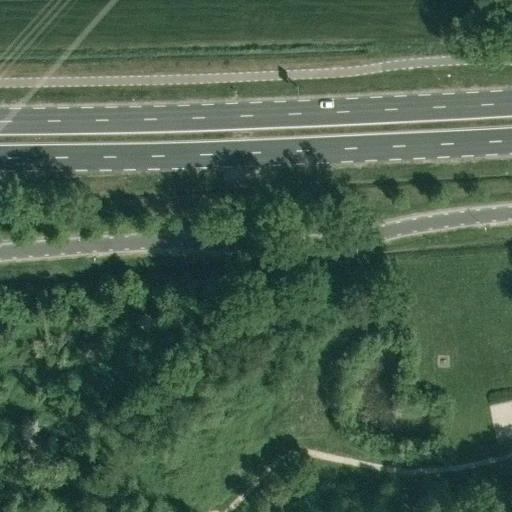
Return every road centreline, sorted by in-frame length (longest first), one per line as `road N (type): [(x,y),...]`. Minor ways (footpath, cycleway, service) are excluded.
road 1 (unclassified): [(0,251),(137,241),(312,243),(511,210)]
road 2 (primary): [(511,103),(0,122)]
road 3 (primary): [(0,157),(511,141)]
